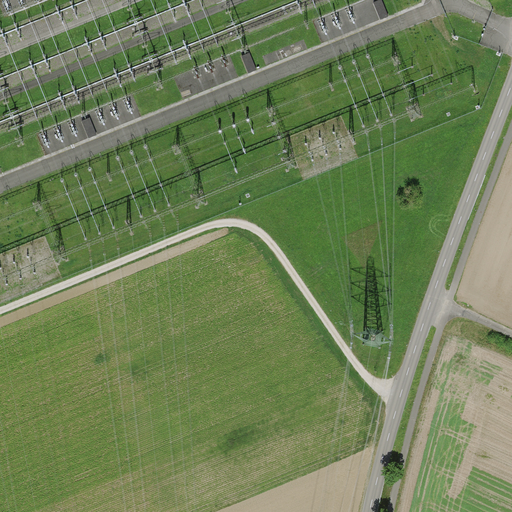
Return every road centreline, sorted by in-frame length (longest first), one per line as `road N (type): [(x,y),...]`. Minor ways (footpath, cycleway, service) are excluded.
road 1 (track): [(397,401),(357,369),(263,236),(243,223),(201,228),(0,311)]
road 2 (tertiary): [(368,511),(428,302),(511,81)]
